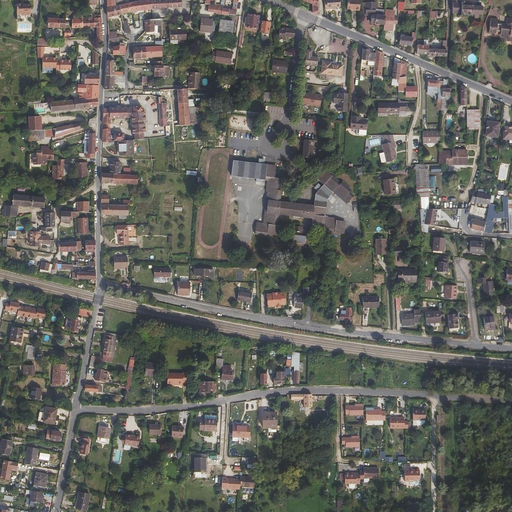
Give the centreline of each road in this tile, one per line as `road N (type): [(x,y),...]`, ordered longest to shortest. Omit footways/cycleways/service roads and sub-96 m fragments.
road 1 (residential): [(75,409),(163,409),(308,390),(511,399)]
road 2 (residential): [(99,283),(292,322),(472,344)]
road 3 (residential): [(102,0),(99,283)]
road 4 (secondary): [(444,73),(269,0)]
road 5 (residential): [(99,283),(75,409)]
